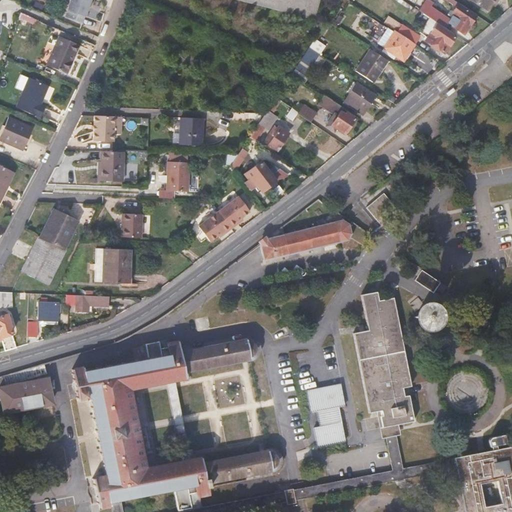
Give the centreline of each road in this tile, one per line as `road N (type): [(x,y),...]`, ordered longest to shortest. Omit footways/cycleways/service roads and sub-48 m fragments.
road 1 (tertiary): [(511,22),(314,188),(141,317),(0,365)]
road 2 (residential): [(119,0),(105,45),(0,251)]
road 3 (unknown): [(372,260),(449,326),(454,342),(441,393)]
